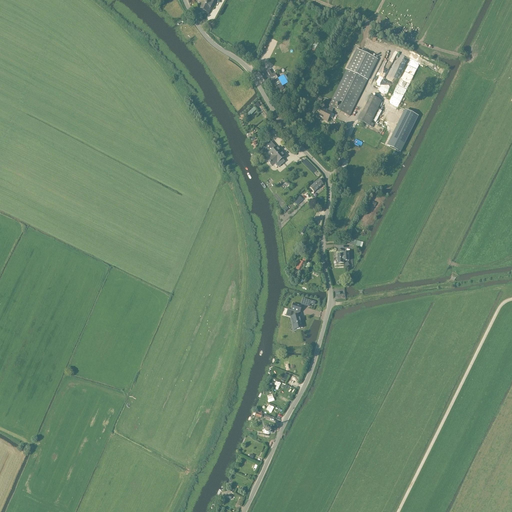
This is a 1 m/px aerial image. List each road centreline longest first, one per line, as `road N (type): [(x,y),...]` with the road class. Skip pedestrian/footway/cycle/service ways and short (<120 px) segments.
road 1 (unclassified): [(243,511),(315,357),(330,292),(322,253),(329,188),(251,72),(203,33),(185,0)]
road 2 (track): [(397,511),(498,308),(511,299)]
road 3 (track): [(129,398),(69,382),(35,444),(0,429)]
road 4 (track): [(359,298),(511,274)]
